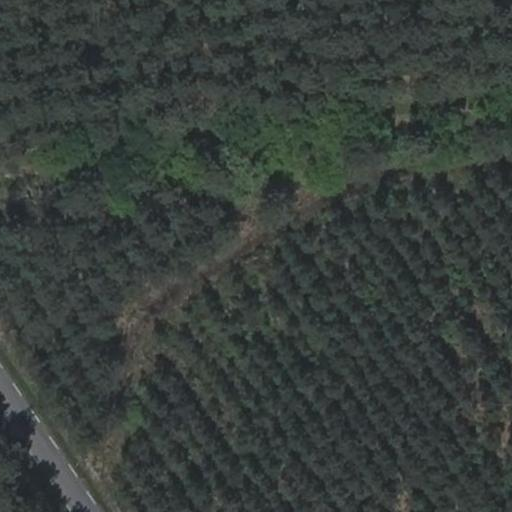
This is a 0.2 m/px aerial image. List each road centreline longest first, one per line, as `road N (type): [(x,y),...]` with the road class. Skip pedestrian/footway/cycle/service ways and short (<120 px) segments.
road 1 (track): [(511,107),(0,173)]
road 2 (tertiary): [(86,511),(0,388)]
